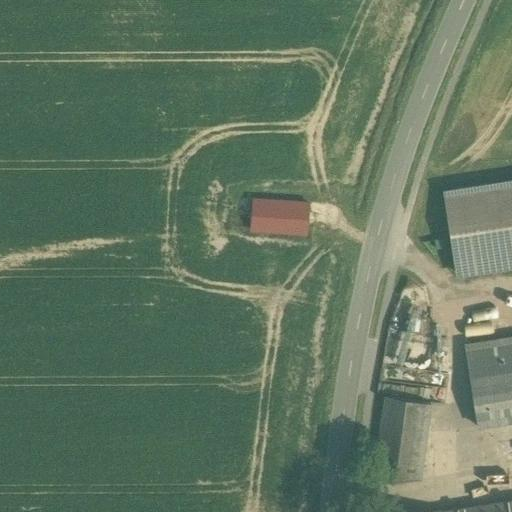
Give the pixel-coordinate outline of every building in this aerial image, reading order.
[(511,181),(445,192),(458,274),(511,265),(511,181)] [(311,204),(256,201),(254,229),(309,233),(311,204)] [(511,338),(464,346),(477,426),(511,420),(511,338)] [(430,403),(385,397),(374,482),(419,479),(430,403)] [(511,511),(511,500),(439,511),(511,511)]
